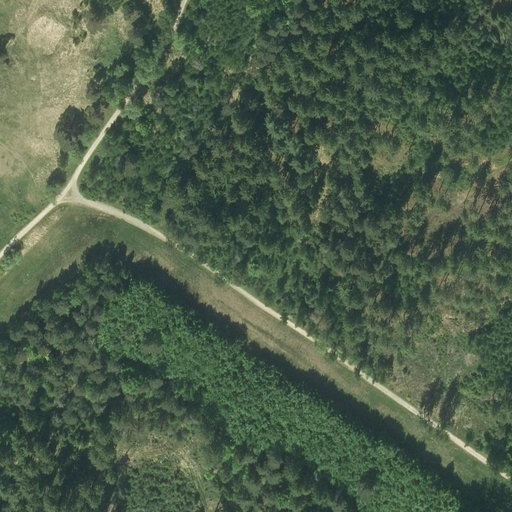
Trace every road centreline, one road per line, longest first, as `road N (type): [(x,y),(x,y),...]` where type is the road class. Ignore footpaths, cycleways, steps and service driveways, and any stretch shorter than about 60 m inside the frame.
road 1 (track): [(511,485),(156,232),(72,194)]
road 2 (track): [(72,194),(82,163),(164,46),(182,0)]
